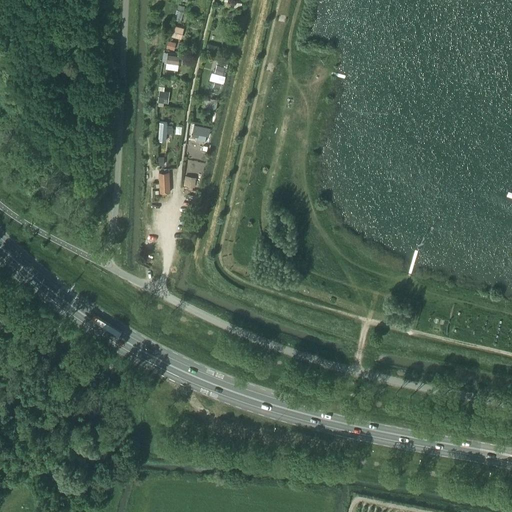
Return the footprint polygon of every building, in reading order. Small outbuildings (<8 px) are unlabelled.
[(173,24),(171,35),(181,37),(184,27),(173,24)] [(167,68),(179,69),(180,53),(168,53),(167,68)] [(216,64),(212,78),(225,81),(228,66),(216,64)] [(169,102),(170,90),(159,89),(159,102),(169,102)] [(217,108),(217,99),(206,98),(206,107),(217,108)] [(167,123),(159,122),(158,141),(165,141),(167,123)] [(210,128),(194,125),(192,136),(198,137),(198,135),(208,137),(210,128)] [(169,172),(159,172),(160,193),(170,192),(169,172)]
